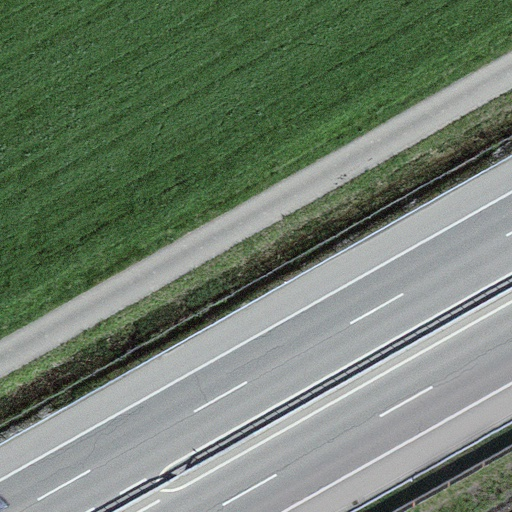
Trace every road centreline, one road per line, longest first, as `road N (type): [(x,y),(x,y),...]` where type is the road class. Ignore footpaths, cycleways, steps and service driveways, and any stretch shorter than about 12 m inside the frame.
road 1 (unclassified): [(0,361),(511,69)]
road 2 (motorway): [(511,232),(16,511)]
road 3 (motorway): [(210,511),(511,341)]
